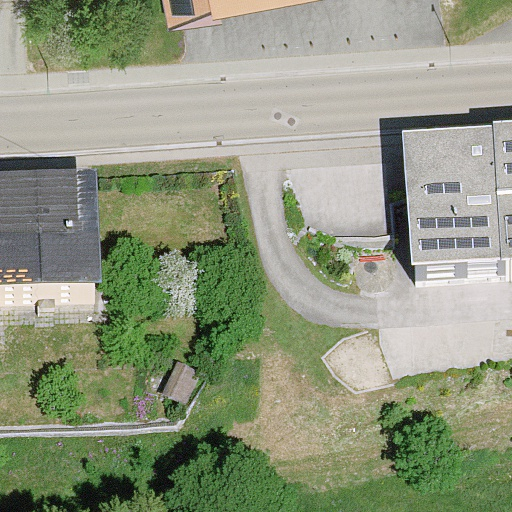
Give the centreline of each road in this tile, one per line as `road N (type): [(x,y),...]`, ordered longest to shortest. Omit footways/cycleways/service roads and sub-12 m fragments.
road 1 (secondary): [(0,123),(511,94)]
road 2 (track): [(511,421),(394,456),(73,511)]
